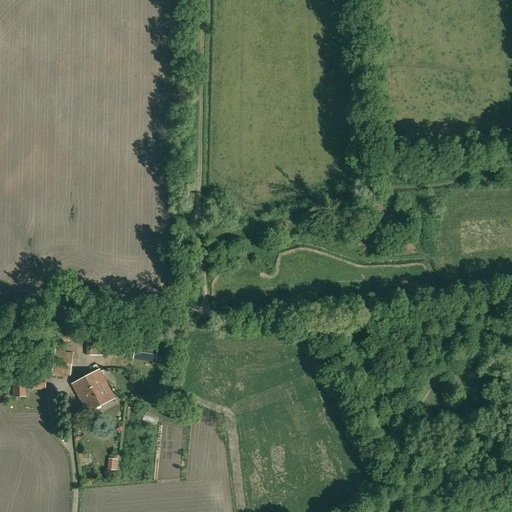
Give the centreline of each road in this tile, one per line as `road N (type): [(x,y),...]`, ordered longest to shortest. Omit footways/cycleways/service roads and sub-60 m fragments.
road 1 (track): [(511,283),(205,313)]
road 2 (track): [(205,313),(73,299),(0,323)]
